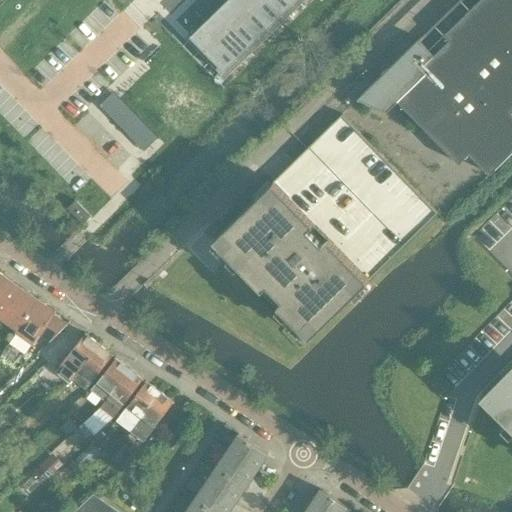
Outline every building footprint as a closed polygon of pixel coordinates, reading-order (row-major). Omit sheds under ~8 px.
[(243,0),(227,0),(224,3),(258,38),(270,27),(243,0)] [(265,0),(243,0),(270,27),(281,16),(265,0)] [(287,0),(265,0),(281,16),(292,5),(287,0)] [(224,3),(213,14),(247,49),(258,38),(224,3)] [(213,14),(202,25),(236,60),(247,49),(213,14)] [(202,25),(189,37),(224,72),(236,60),(202,25)] [(113,92),(99,105),(144,151),(158,138),(113,92)] [(274,181),(216,239),(218,241),(224,247),(233,257),(264,289),(267,291),(269,294),(281,306),(310,336),(369,280),(438,214),(342,116),(283,173),(274,181)] [(68,208),(83,224),(91,216),(76,200),(68,208)] [(0,283),(0,317),(0,318),(21,288),(5,276),(0,283)] [(153,282),(149,279),(145,284),(148,287),(153,282)] [(0,318),(17,330),(38,299),(21,288),(0,318)] [(38,299),(17,330),(15,333),(32,345),(39,333),(50,340),(66,325),(51,315),(55,310),(38,299)] [(70,383),(72,379),(99,344),(86,333),(56,371),(70,383)] [(99,344),(72,379),(86,390),(113,355),(99,344)] [(92,390),(105,400),(130,369),(116,358),(92,390)] [(511,364),(490,386),(481,396),(484,400),(491,407),(511,428),(511,364)] [(105,400),(100,407),(114,418),(124,403),(144,379),(130,369),(105,400)] [(116,421),(130,431),(160,392),(147,381),(127,406),(116,421)] [(160,392),(130,431),(143,441),(174,403),(160,392)] [(239,434),(227,450),(258,471),(269,454),(239,434)] [(227,450),(217,467),(247,487),(258,471),(227,450)] [(217,467),(206,483),(236,503),(247,487),(217,467)] [(206,483),(195,499),(215,511),(229,511),(236,503),(206,483)] [(312,497),(307,504),(319,511),(343,511),(347,507),(320,489),(314,498),(312,497)] [(114,511),(92,496),(74,511),(114,511)] [(215,511),(195,499),(185,511),(215,511)]
